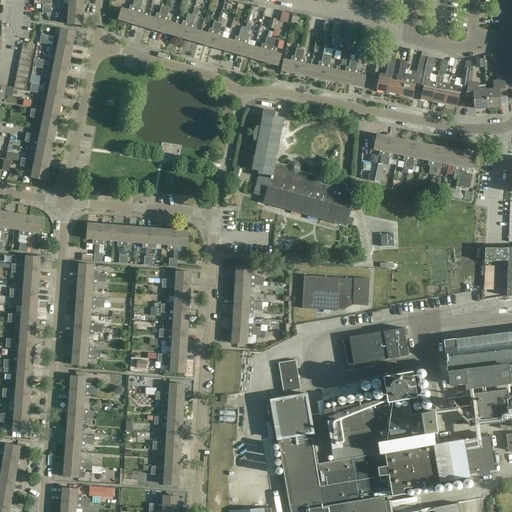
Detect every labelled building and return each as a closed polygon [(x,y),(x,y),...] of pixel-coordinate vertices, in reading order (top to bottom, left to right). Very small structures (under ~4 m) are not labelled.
[(64,4),(63,11),(84,12),(84,0),(69,0),(69,4),(64,4)] [(132,24),(138,0),(135,0),(133,7),(131,6),(129,11),(122,8),(118,20),(132,24)] [(140,0),(138,0),(132,24),(145,27),(149,16),(143,14),(144,10),(141,9),(144,1),(140,0)] [(156,18),(149,16),(145,27),(159,31),(165,7),(162,6),(159,14),(157,13),(156,18)] [(165,7),(159,31),(172,35),(175,24),(169,22),(170,17),(168,16),(170,9),(165,7)] [(84,12),(63,11),(63,18),(67,18),(67,24),(83,25),(84,12)] [(175,24),(172,35),(185,39),(192,15),(188,14),(186,22),(183,21),(182,25),(175,24)] [(192,15),(185,39),(198,43),(202,32),(195,30),(196,25),(194,24),(196,16),(192,15)] [(268,28),(274,29),(276,19),(270,18),(268,28)] [(202,32),(198,43),(212,47),(219,23),(214,21),(212,29),(210,28),(208,33),(202,32)] [(219,23),(212,47),(225,50),(228,39),(222,37),(223,32),(220,32),(223,24),(219,23)] [(341,24),(339,36),(344,37),(347,26),(341,24)] [(53,41),(73,45),(76,32),(61,29),(60,35),(55,34),(53,41)] [(228,39),(225,50),(238,54),(245,30),(241,29),(238,37),(236,36),(235,41),(228,39)] [(252,58),(255,47),(248,45),(249,40),(247,39),(249,31),(245,30),(238,54),(252,58)] [(261,48),(255,47),(252,58),(265,62),(272,38),(268,37),(265,45),(263,44),(261,48)] [(265,62),(279,66),(282,55),(275,52),(276,48),(273,47),(276,39),(272,38),(265,62)] [(73,45),(53,41),(52,48),(57,49),(56,54),(71,57),(73,45)] [(391,46),(384,45),(382,54),(389,56),(391,46)] [(22,47),(21,53),(33,55),(34,49),(22,47)] [(291,61),(284,59),(282,71),(295,74),(300,49),(296,48),(294,56),(292,56),(291,61)] [(309,77),(311,65),(305,63),(306,59),(303,58),(305,50),(300,49),(295,74),(309,77)] [(389,92),(391,80),(397,54),(391,52),(386,74),(387,74),(386,79),(379,77),(376,90),(389,92)] [(33,55),(21,53),(20,58),(32,61),(33,55)] [(71,57),(56,54),(55,60),(50,59),(48,65),(68,69),(71,57)] [(311,65),(309,77),(323,79),(328,55),(323,54),(322,62),(319,61),(318,66),(311,65)] [(332,56),(328,55),(323,79),(336,82),(339,70),(332,69),(333,64),(330,63),(332,56)] [(421,56),(418,70),(424,72),(428,57),(421,56)] [(433,101),(437,83),(431,82),(430,79),(431,73),(433,72),(435,59),(428,57),(421,86),(423,87),(421,99),(433,101)] [(20,58),(19,64),(30,67),(32,61),(20,58)] [(345,71),(339,70),(336,82),(350,85),(355,60),(350,59),(349,67),(346,67),(345,71)] [(449,61),(442,59),(439,73),(446,75),(449,61)] [(359,61),(355,60),(350,85),(364,88),(366,76),(359,74),(360,70),(357,69),(359,61)] [(391,80),(389,92),(401,95),(403,82),(408,62),(401,60),(399,74),(397,74),(397,79),(398,80),(398,81),(391,80)] [(30,67),(19,64),(18,70),(29,73),(30,67)] [(68,69),(48,65),(47,72),(52,73),(51,79),(66,82),(68,69)] [(470,68),(465,67),(462,85),(467,86),(470,68)] [(486,69),(476,68),(475,80),(485,80),(486,69)] [(18,70),(16,76),(28,78),(29,73),(18,70)] [(403,82),(401,95),(413,97),(416,85),(415,85),(418,72),(412,71),(411,77),(410,83),(403,82)] [(16,76),(15,82),(27,84),(28,78),(16,76)] [(437,83),(433,101),(445,104),(449,84),(443,83),(444,78),(438,76),(437,83)] [(44,90),(63,94),(66,82),(51,79),(50,84),(45,83),(44,90)] [(449,84),(445,104),(457,106),(460,94),(462,86),(455,84),(456,80),(450,79),(449,84)] [(486,90),(488,108),(501,107),(500,94),(507,94),(504,81),(493,82),(494,89),(486,90)] [(27,84),(15,82),(14,88),(26,90),(27,84)] [(488,108),(486,90),(479,91),(478,83),(468,84),(466,97),(474,96),(474,109),(488,108)] [(47,98),(46,103),(61,106),(63,94),(44,90),(42,97),(47,98)] [(31,113),(58,119),(61,106),(46,103),(45,109),(40,108),(39,110),(31,109),(31,113)] [(351,201),(354,191),(346,189),(348,185),(333,181),(332,186),(319,183),(321,177),(299,171),(299,169),(299,166),(299,164),(297,163),(295,162),(292,162),(290,164),(289,166),(275,163),(284,119),(274,118),(276,111),(264,109),(260,126),(257,126),(253,133),(254,141),(258,141),(252,169),(259,171),(258,174),(260,174),(254,194),(265,197),(264,202),(263,201),(263,202),(346,225),(347,224),(352,225),(354,218),(349,217),(351,210),(350,210),(353,201),(351,201)] [(41,128),(56,131),(58,119),(31,113),(30,117),(38,119),(37,121),(42,122),(41,128)] [(26,138),(53,143),(56,131),(41,128),(40,133),(35,132),(34,135),(26,133),(26,138)] [(384,165),(390,137),(377,135),(374,150),(379,151),(378,156),(381,156),(380,164),(384,165)] [(393,154),(399,155),(402,140),(390,137),(384,165),(388,166),(390,158),(392,159),(393,154)] [(53,143),(26,138),(25,142),(33,143),(32,146),(37,147),(36,153),(51,156),(53,143)] [(409,170),(414,142),(402,140),(399,155),(404,156),(403,161),(406,161),(404,169),(409,170)] [(418,158),(424,160),(427,145),(414,142),(409,170),(413,171),(414,163),(417,164),(418,158)] [(429,174),(433,175),(439,147),(427,145),(424,160),(429,161),(428,166),(430,166),(429,174)] [(443,164),(448,165),(451,150),(439,147),(433,175),(437,176),(439,168),(442,168),(443,164)] [(453,179),(458,180),(464,152),(451,150),(448,165),(453,166),(452,171),(455,171),(453,179)] [(19,154),(7,152),(6,159),(18,161),(19,154)] [(458,180),(462,181),(460,187),(470,189),(473,175),(466,173),(467,169),(473,170),(476,155),(464,152),(458,180)] [(51,156),(36,153),(35,158),(30,157),(29,159),(22,158),(21,163),(48,168),(51,156)] [(11,161),(4,160),(2,170),(9,171),(11,161)] [(48,168),(21,163),(20,166),(28,168),(27,171),(32,172),(31,178),(46,181),(48,168)] [(384,165),(372,163),(368,180),(381,182),(384,165)] [(9,228),(14,229),(17,214),(4,212),(1,232),(8,233),(9,228)] [(19,235),(26,236),(29,216),(17,214),(14,229),(20,230),(19,235)] [(42,218),(29,216),(26,236),(33,238),(34,233),(40,234),(42,218)] [(99,245),(101,224),(88,223),(87,239),(93,239),(92,244),(95,245),(94,261),(98,261),(99,253),(99,245)] [(112,241),(113,225),(101,224),(99,245),(106,245),(106,240),(112,241)] [(113,225),(112,241),(117,241),(117,246),(124,247),(126,226),(113,225)] [(137,243),(138,227),(126,226),(124,247),(131,247),(131,242),(137,243)] [(149,249),(151,228),(138,227),(137,243),(142,243),(142,248),(149,249)] [(162,244),(163,229),(151,228),(149,249),(156,249),(156,244),(162,244)] [(174,251),(176,230),(163,229),(162,244),(167,245),(167,250),(174,251)] [(174,251),(173,258),(169,258),(169,267),(177,267),(178,251),(181,251),(181,246),(188,246),(189,231),(176,230),(174,251)] [(393,246),(393,234),(381,234),(381,247),(393,246)] [(485,261),(508,262),(511,261),(511,247),(508,248),(485,248),(485,261)] [(12,268),(40,270),(41,257),(26,256),(25,262),(20,262),(20,265),(12,264),(12,268)] [(107,279),(107,274),(99,274),(99,271),(94,271),(95,265),(79,264),(78,277),(107,279)] [(495,266),(485,266),(484,290),(494,290),(495,266)] [(236,267),(235,279),(264,281),(264,277),(256,277),(256,274),(251,274),(251,268),(236,267)] [(24,281),(39,283),(40,270),(12,268),(11,273),(19,273),(19,276),(18,276),(18,280),(24,281)] [(163,279),(162,283),(191,285),(191,272),(176,271),(176,277),(171,277),(170,280),(163,279)] [(304,276),(302,309),(323,310),(323,309),(337,310),(337,311),(338,311),(338,310),(345,310),(346,296),(353,297),(353,299),(354,300),(354,298),(368,299),(368,300),(369,279),(354,278),(354,279),(325,277),(304,276)] [(77,289),(93,290),(93,285),(98,285),(98,282),(106,283),(107,279),(78,277),(77,289)] [(263,286),(264,281),(235,279),(234,292),(250,293),(250,288),(255,288),(255,285),(263,286)] [(10,293),(38,295),(39,283),(24,281),(23,287),(18,287),(18,290),(10,289),(10,293)] [(174,297),(190,297),(191,285),(162,283),(162,288),(170,288),(170,291),(175,291),(174,297)] [(77,289),(76,302),(110,304),(110,300),(97,299),(97,296),(92,296),(93,290),(77,289)] [(234,292),(234,305),(262,306),(262,302),(254,302),(255,299),(249,299),(250,293),(234,292)] [(38,295),(10,293),(9,298),(17,298),(17,301),(22,301),(22,306),(37,308),(38,295)] [(161,304),(161,308),(189,310),(190,297),(174,297),(170,297),(169,305),(161,304)] [(109,308),(110,304),(76,302),(75,314),(91,316),(91,310),(96,310),(96,307),(109,308)] [(137,303),(136,310),(146,312),(148,305),(137,303)] [(8,318),(37,320),(37,308),(22,306),(16,305),(16,312),(16,315),(8,314),(8,318)] [(262,311),(262,306),(234,305),(233,317),(249,318),(249,313),(254,313),(254,311),(262,311)] [(173,322),(189,323),(189,310),(161,308),(151,307),(151,316),(160,316),(161,313),(169,313),(168,316),(173,316),(173,322)] [(74,327),(103,329),(110,330),(110,325),(95,324),(95,321),(90,321),(91,316),(75,314),(74,327)] [(233,317),(232,330),(261,331),(261,327),(253,327),(253,324),(248,324),(249,318),(233,317)] [(20,332),(36,333),(37,320),(8,318),(7,323),(15,323),(15,326),(21,326),(20,332)] [(160,329),(159,333),(188,335),(189,323),(173,322),(173,327),(168,327),(168,329),(160,329)] [(103,333),(103,329),(74,327),(73,339),(89,341),(89,335),(94,335),(94,332),(103,333)] [(404,328),(343,338),(348,366),(409,355),(404,328)] [(260,336),(261,331),(232,330),(231,343),(247,344),(247,338),(253,338),(253,336),(260,336)] [(6,343),(35,345),(36,333),(20,332),(20,337),(15,337),(14,340),(6,339),(6,343)] [(511,381),(511,332),(489,336),(489,335),(445,341),(450,385),(466,383),(466,388),(509,383),(509,382),(511,381)] [(172,341),(171,347),(187,348),(188,335),(159,333),(159,338),(167,338),(167,341),(172,341)] [(89,346),(89,341),(73,339),(72,352),(101,354),(101,349),(93,348),(93,346),(89,346)] [(18,357),(34,358),(35,345),(6,343),(6,347),(14,348),(14,351),(19,351),(18,357)] [(158,359),(186,360),(187,348),(171,347),(171,352),(166,352),(166,354),(158,354),(158,359)] [(101,354),(72,352),(71,365),(87,366),(88,360),(92,360),(93,357),(108,358),(109,354),(101,354)] [(4,368),(33,370),(34,358),(18,357),(18,362),(13,362),(13,364),(4,364),(4,368)] [(186,360),(158,359),(158,362),(166,363),(166,366),(171,366),(170,372),(186,373),(186,360)] [(296,360),(279,363),(284,392),(301,389),(296,360)] [(149,370),(149,361),(139,361),(139,370),(149,370)] [(16,382),(32,383),(33,370),(4,368),(4,372),(12,373),(12,376),(17,376),(16,382)] [(384,377),(388,399),(325,410),(332,449),(437,431),(433,411),(409,415),(408,406),(394,409),(393,400),(411,397),(412,403),(419,401),(418,396),(417,396),(412,372),(384,377)] [(71,376),(70,389),(98,391),(99,387),(90,386),(91,383),(86,383),(86,377),(71,376)] [(2,393),(31,395),(32,383),(16,382),(16,387),(11,387),(11,389),(3,389),(2,393)] [(156,395),(184,397),(185,384),(169,383),(169,389),(164,389),(164,392),(156,391),(156,395)] [(98,395),(98,391),(70,389),(69,401),(84,402),(85,397),(90,398),(90,395),(98,395)] [(473,413),(468,413),(469,425),(500,421),(501,429),(511,428),(511,427),(511,426),(511,396),(507,397),(507,391),(470,395),(473,413)] [(14,407),(30,408),(31,395),(2,393),(2,398),(10,398),(10,401),(15,401),(14,407)] [(391,511),(389,501),(385,502),(384,497),(405,494),(404,488),(495,473),(489,435),(406,449),(318,464),(313,433),(307,394),(271,400),(277,439),(278,439),(290,511),(391,511)] [(168,409),(183,410),(184,397),(156,395),(156,400),(163,400),(163,403),(168,403),(168,409)] [(69,401),(68,414),(96,416),(97,412),(89,411),(89,408),(84,408),(84,402),(69,401)] [(1,418),(29,420),(30,408),(14,407),(14,412),(9,411),(9,414),(1,414),(1,418)] [(154,421),(183,422),(183,410),(168,409),(168,414),(163,414),(162,417),(155,416),(154,421)] [(96,420),(96,416),(68,414),(67,426),(82,428),(83,422),(88,423),(88,420),(96,420)] [(29,420),(1,418),(0,422),(8,423),(8,425),(13,426),(12,432),(28,433),(29,420)] [(167,428),(166,434),(182,435),(183,422),(154,421),(154,425),(162,425),(162,428),(167,428)] [(67,426),(66,439),(95,441),(95,437),(87,436),(87,433),(82,433),(82,428),(67,426)] [(153,446),(181,447),(182,435),(166,434),(166,439),(161,439),(161,442),(153,441),(153,446)] [(94,445),(95,441),(66,439),(65,451),(81,452),(81,447),(86,447),(86,445),(94,445)] [(0,455),(19,459),(21,446),(6,444),(5,450),(0,449),(0,455)] [(165,459),(180,460),(181,447),(153,446),(153,450),(161,450),(160,453),(165,453),(165,459)] [(65,451),(64,464),(93,466),(93,462),(85,461),(85,458),(80,458),(81,452),(65,451)] [(0,463),(3,464),(2,469),(17,471),(19,459),(0,455),(0,463)] [(151,471),(180,473),(180,460),(165,459),(165,464),(160,464),(160,467),(152,466),(151,471)] [(93,466),(64,464),(63,477),(79,478),(79,472),(84,472),(85,470),(93,470),(93,466)] [(0,481),(15,484),(17,471),(2,469),(1,474),(0,474),(0,481)] [(180,473),(151,471),(151,475),(159,475),(159,478),(164,478),(164,485),(179,486),(180,473)] [(0,494),(13,496),(15,484),(0,481),(0,494)] [(118,504),(119,496),(110,495),(110,488),(91,487),(91,498),(102,498),(102,503),(118,504)] [(61,500),(90,503),(90,498),(82,498),(83,495),(78,495),(78,489),(62,488),(61,500)] [(0,506),(11,509),(13,496),(0,494),(0,506)] [(149,508),(178,509),(179,496),(163,495),(163,502),(158,501),(158,504),(150,504),(149,508)] [(60,511),(76,511),(77,509),(82,509),(82,507),(90,507),(90,509),(99,510),(99,503),(90,503),(61,500),(60,511)] [(460,511),(459,503),(434,508),(434,510),(434,511),(460,511)]
